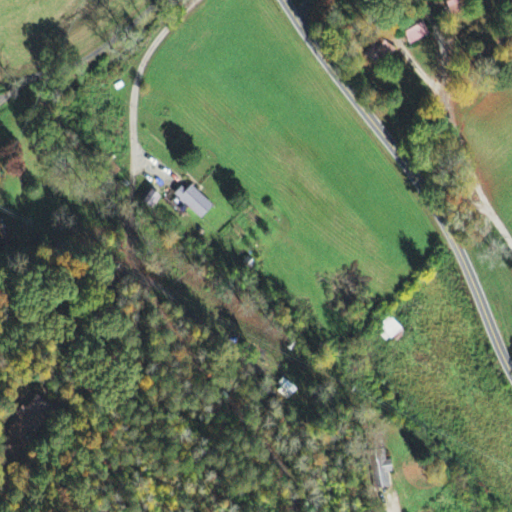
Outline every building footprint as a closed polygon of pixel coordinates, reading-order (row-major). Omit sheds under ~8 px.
[(427,34),(417,17),(395,30),(406,47),(427,34)] [(377,71),(391,50),(372,36),(357,56),(377,71)] [(173,197),(197,220),(210,207),(185,184),(173,197)] [(154,210),(159,197),(145,190),(139,203),(154,210)] [(388,346),(401,332),(386,318),(373,332),(388,346)] [(13,420),(28,433),(51,409),(36,395),(13,420)] [(388,488),(388,474),(390,474),(390,460),(384,460),(383,451),(374,452),(375,488),(388,488)]
